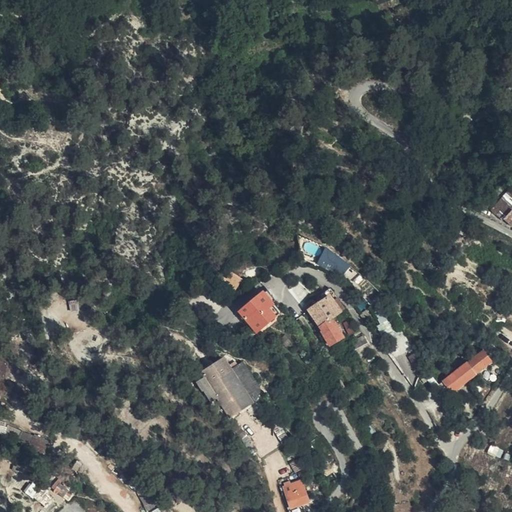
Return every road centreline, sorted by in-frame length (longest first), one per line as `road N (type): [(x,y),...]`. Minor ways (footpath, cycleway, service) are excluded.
road 1 (residential): [(511,95),(486,116),(462,120),(415,94),(373,84),(354,92),(355,110),(397,137),(469,212),(511,233)]
road 2 (residential): [(371,511),(364,462),(334,405),(321,408),(321,424),(347,469),(343,488),(322,511)]
road 3 (residential): [(511,377),(455,452),(427,511)]
